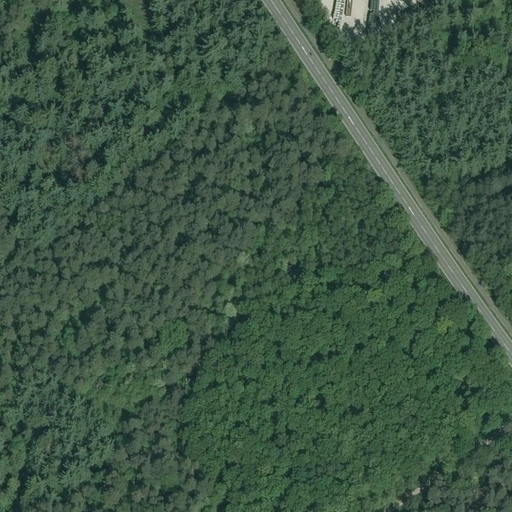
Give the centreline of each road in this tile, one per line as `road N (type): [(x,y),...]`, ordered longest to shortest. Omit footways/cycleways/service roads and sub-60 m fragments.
road 1 (primary): [(511,354),(269,0)]
road 2 (track): [(384,511),(511,401)]
